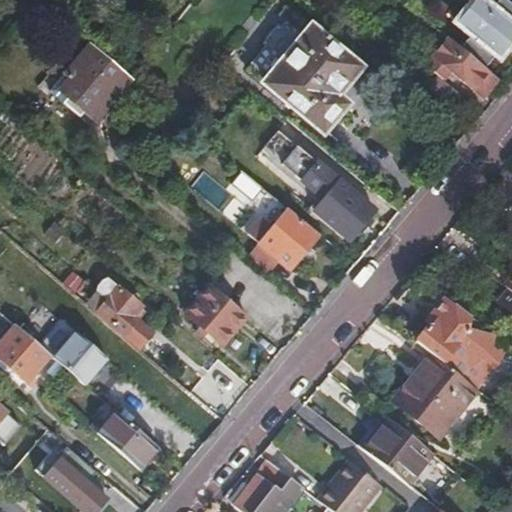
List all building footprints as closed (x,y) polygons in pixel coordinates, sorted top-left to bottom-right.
[(511,5),(505,0),(502,0),(494,12),(480,0),(479,0),(457,26),(471,39),(461,51),(486,71),(496,59),(500,61),(511,47),(511,5)] [(247,71),(321,133),(345,105),(334,96),(359,67),(294,14),(283,27),(279,25),(274,28),(268,36),(264,46),(266,47),(247,71)] [(488,93),(499,81),(486,71),(461,51),(440,33),(429,47),(434,52),(431,56),(421,48),(413,57),(437,76),(444,81),(451,74),(473,92),(477,87),(487,95),(488,93)] [(131,81),(107,61),(89,46),(64,74),(71,81),(59,94),(95,125),(131,81)] [(453,110),(463,98),(444,81),(437,76),(427,88),(453,110)] [(5,123),(0,128),(0,150),(8,157),(24,138),(5,123)] [(349,242),(374,212),(278,132),(263,150),(323,201),(314,213),(349,242)] [(263,191),(246,176),(235,188),(253,203),(263,191)] [(319,238),(288,211),(273,229),(263,220),(260,218),(246,234),(259,245),(279,263),(290,273),(319,238)] [(267,278),(279,263),(259,245),(246,260),(267,278)] [(57,282),(75,297),(80,292),(62,276),(57,282)] [(511,315),(511,277),(504,288),(508,292),(498,305),(511,315)] [(94,314),(123,338),(135,323),(129,318),(139,306),(107,279),(99,281),(94,287),(95,294),(104,302),(94,314)] [(222,346),(245,319),(209,288),(186,316),(222,346)] [(428,325),(414,341),(430,353),(431,354),(476,390),(486,378),(485,375),(486,374),(487,374),(487,373),(488,373),(488,372),(489,372),(490,371),(491,370),(492,370),(492,369),(493,369),(493,368),(494,368),(494,367),(495,367),(495,366),(496,366),(496,365),(497,365),(497,364),(498,364),(498,363),(499,362),(499,361),(500,361),(500,360),(501,359),(501,358),(502,357),(502,356),(502,355),(503,355),(503,354),(503,353),(504,352),(504,351),(504,350),(505,349),(505,348),(492,342),(494,337),(447,299),(437,311),(438,320),(432,328),(428,325)] [(64,344),(74,332),(65,324),(53,338),(42,352),(48,357),(52,359),(64,344)] [(0,362),(26,384),(48,357),(42,352),(15,328),(0,346),(0,362)] [(83,387),(106,359),(74,332),(64,344),(52,359),(66,371),(83,387)] [(476,390),(431,354),(392,402),(438,438),(476,390)] [(0,447),(3,450),(24,424),(0,405),(0,447)] [(138,471),(157,450),(115,414),(97,435),(138,471)] [(386,419),(361,449),(406,486),(432,454),(386,419)] [(327,511),(328,511),(354,511),(376,483),(346,459),(314,500),(327,511)] [(267,463),(231,508),(237,511),(282,511),(300,489),(267,463)] [(458,482),(448,502),(463,510),(474,490),(458,482)] [(511,511),(511,492),(511,491),(499,506),(506,511),(511,511)]
